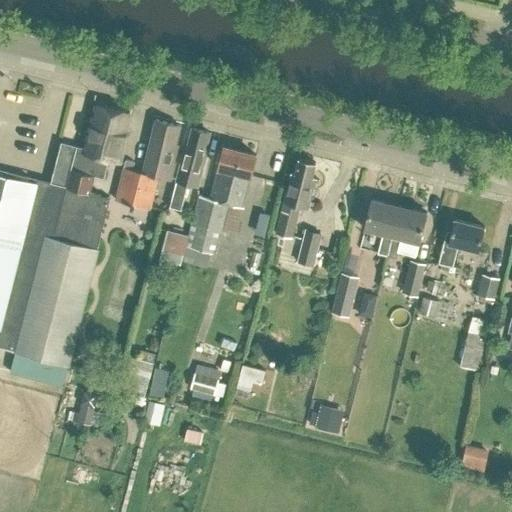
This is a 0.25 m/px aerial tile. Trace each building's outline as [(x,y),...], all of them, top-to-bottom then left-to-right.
[(128,131),(125,130),(130,111),(99,103),(87,148),(77,145),(71,168),(70,167),(66,185),(37,178),(36,183),(0,173),(0,346),(16,351),(11,369),(62,383),(67,364),(69,364),(99,248),(97,248),(110,197),(91,192),(95,175),(104,177),(109,159),(120,161),(128,131)] [(180,125),(181,124),(157,119),(157,118),(156,118),(143,172),(124,167),(116,198),(151,206),(155,188),(158,176),(170,179),(179,144),(175,144),(180,125)] [(204,153),(210,132),(193,128),(187,149),(187,148),(185,148),(174,191),(170,205),(181,208),(185,194),(188,182),(198,185),(206,153),(204,153)] [(251,175),(252,174),(251,174),(256,153),(224,145),(219,166),(211,197),(200,194),(193,220),(187,244),(214,251),(220,228),(223,229),(230,202),(243,206),(251,175)] [(305,158),(299,157),(295,173),(292,172),(276,233),(292,237),(298,213),(296,213),(298,205),(308,207),(314,184),(311,181),(316,161),(311,160),(311,158),(305,156),(305,158)] [(383,232),(378,252),(387,254),(399,204),(372,197),(364,228),(383,232)] [(399,204),(387,254),(396,257),(401,237),(420,242),(427,211),(399,204)] [(269,232),(273,212),(262,210),(257,229),(269,232)] [(445,239),(439,262),(453,265),(458,244),(479,249),(485,225),(455,218),(449,241),(445,239)] [(181,262),(188,233),(167,228),(160,257),(181,262)] [(322,232),(305,228),(297,261),(314,265),(322,232)] [(417,297),(426,262),(410,259),(402,294),(417,297)] [(359,275),(342,271),(332,311),(350,315),(359,275)] [(495,297),(500,277),(483,273),(478,292),(495,297)] [(363,291),(358,314),(372,317),(377,294),(363,291)] [(478,368),(490,317),(474,314),(462,364),(478,368)] [(245,362),(240,386),(265,391),(270,367),(245,362)] [(168,393),(173,367),(160,364),(154,390),(168,393)] [(215,396),(219,379),(197,373),(192,390),(215,396)] [(83,421),(102,422),(103,407),(84,406),(83,421)] [(315,427),(338,432),(342,418),(319,412),(315,427)] [(462,465),(484,470),(489,450),(467,445),(462,465)]
